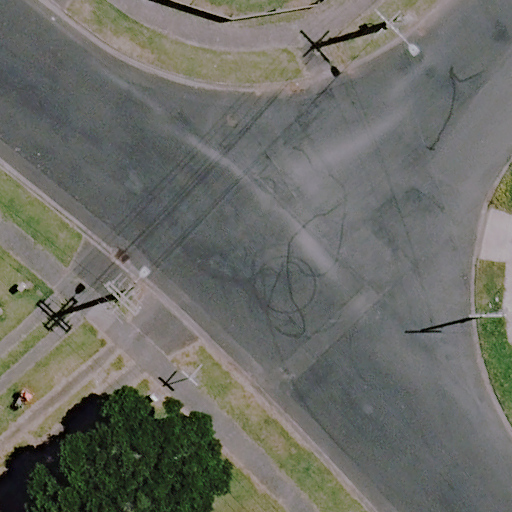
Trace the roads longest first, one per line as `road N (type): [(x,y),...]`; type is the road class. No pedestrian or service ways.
road 1 (residential): [(288,284),(0,61)]
road 2 (residential): [(288,284),(511,56)]
road 3 (residential): [(487,511),(288,284)]
